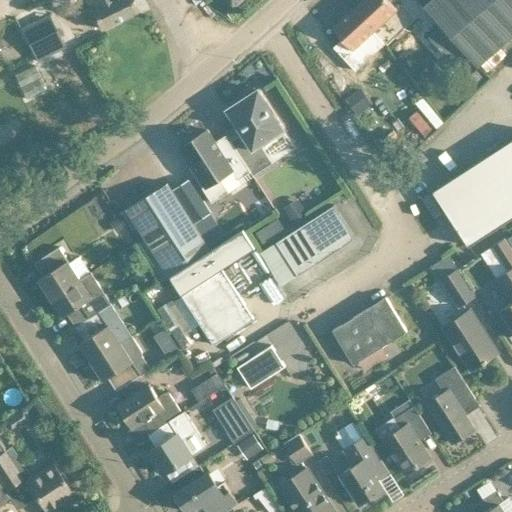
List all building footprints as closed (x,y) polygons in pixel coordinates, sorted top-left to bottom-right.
[(137,11),(132,0),(86,0),(101,29),(137,11)] [(387,0),(363,0),(352,11),(382,44),(390,37),(382,29),(379,32),(377,29),(397,10),(387,0)] [(511,0),(432,0),(425,7),(478,67),(511,36),(511,0)] [(38,23),(63,12),(58,1),(33,12),(38,23)] [(382,44),(352,11),(333,28),(342,39),(333,47),(355,71),(376,51),(382,44)] [(56,30),(28,44),(37,61),(65,48),(56,30)] [(70,109),(56,64),(30,72),(45,117),(70,109)] [(246,97),(227,109),(243,133),(231,141),(251,172),(253,176),(273,163),(261,145),(285,129),(259,89),(256,90),(255,88),(245,94),(246,97)] [(377,94),(365,102),(375,117),(387,109),(377,94)] [(251,172),(231,141),(227,135),(215,142),(208,130),(180,148),(197,173),(194,175),(212,203),(229,192),(223,183),(235,175),(238,180),(251,172)] [(511,218),(511,139),(433,191),(469,246),(511,218)] [(189,179),(173,190),(195,224),(212,213),(189,179)] [(170,277),(211,250),(195,224),(173,190),(168,182),(127,209),(170,277)] [(297,199),(283,208),(292,221),(305,212),(297,199)] [(334,205),(277,242),(298,276),(355,239),(334,205)] [(237,216),(224,225),(231,236),(245,227),(237,216)] [(118,219),(109,224),(114,232),(123,227),(118,219)] [(277,220),(255,235),(262,245),(284,230),(277,220)] [(245,229),(211,250),(170,277),(182,294),(214,344),(255,318),(244,302),(278,280),(245,229)] [(511,248),(505,238),(493,246),(509,271),(511,269),(511,248)] [(51,297),(80,279),(92,272),(81,255),(70,263),(60,247),(38,261),(47,274),(39,279),(51,297)] [(147,268),(134,277),(143,291),(156,282),(147,268)] [(475,295),(458,268),(441,279),(458,306),(475,295)] [(80,279),(51,297),(63,316),(67,314),(76,327),(112,304),(92,272),(80,279)] [(511,327),(511,272),(499,282),(511,302),(501,310),(511,327)] [(408,331),(387,297),(386,297),(333,330),(354,364),(408,331)] [(112,304),(76,327),(83,339),(85,340),(80,343),(87,353),(92,362),(121,343),(132,336),(112,304)] [(487,359),(496,353),(498,352),(471,310),(444,327),(454,342),(452,343),(460,356),(462,354),(471,369),(484,361),(485,363),(488,361),(487,359)] [(287,333),(297,363),(324,354),(313,324),(287,333)] [(142,356),(142,353),(142,351),(132,336),(121,343),(92,362),(104,380),(112,376),(120,389),(151,369),(142,356)] [(286,367),(277,353),(273,346),(238,369),(251,389),(286,367)] [(466,434),(475,429),(461,408),(476,399),(455,366),(435,378),(444,392),(427,403),(452,443),(456,441),(459,442),(462,442),(464,440),(466,438),(466,434)] [(219,404),(237,395),(229,379),(211,388),(219,404)] [(144,421),(146,423),(152,432),(182,413),(168,391),(158,398),(150,384),(119,404),(134,427),(144,421)] [(428,459),(431,457),(417,436),(428,428),(414,406),(395,419),(401,429),(384,440),(406,473),(420,464),(422,465),(429,461),(428,459)] [(254,430),(241,410),(221,423),(234,443),(254,430)] [(197,430),(185,411),(182,413),(152,432),(149,434),(156,447),(150,451),(164,474),(193,455),(192,455),(206,446),(197,431),(197,430)] [(341,434),(338,436),(347,449),(345,450),(355,465),(341,474),(360,504),(362,502),(364,505),(372,500),(371,497),(385,488),(378,478),(389,471),(367,436),(367,437),(358,423),(354,426),(351,423),(339,430),(341,434)] [(253,433),(240,443),(250,456),(263,447),(253,433)] [(312,453),(299,433),(284,443),(296,463),(312,453)] [(31,478),(23,464),(18,467),(6,449),(4,450),(0,443),(0,485),(4,491),(23,479),(45,511),(73,494),(53,464),(31,478)] [(240,451),(227,459),(234,470),(247,462),(240,451)] [(297,511),(336,511),(308,468),(281,485),(297,511)] [(190,485),(176,493),(188,511),(202,503),(205,508),(207,511),(225,511),(238,504),(224,482),(218,486),(210,472),(197,480),(194,479),(190,482),(190,485)] [(511,511),(511,503),(508,498),(504,501),(497,491),(472,507),(475,511),(511,511)]
